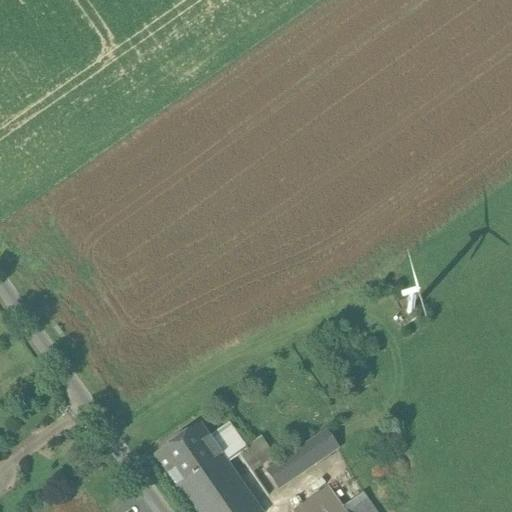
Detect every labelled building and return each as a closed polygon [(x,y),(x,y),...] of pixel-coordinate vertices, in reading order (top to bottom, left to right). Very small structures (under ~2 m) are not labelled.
[(232,428),(226,427),(210,439),(200,425),(154,457),(175,488),(222,456),(227,464),(239,455),(244,452),(233,437),(234,432),(232,428)] [(279,464),(266,473),(278,490),(338,450),(325,431),(279,464)] [(262,438),(247,449),(244,452),(239,455),(268,497),(278,490),(266,473),(279,464),(262,438)] [(261,511),(227,464),(222,456),(175,488),(191,511),(261,511)] [(329,488),(294,511),(346,511),(343,508),(329,488)] [(375,511),(363,494),(343,508),(346,511),(375,511)]
